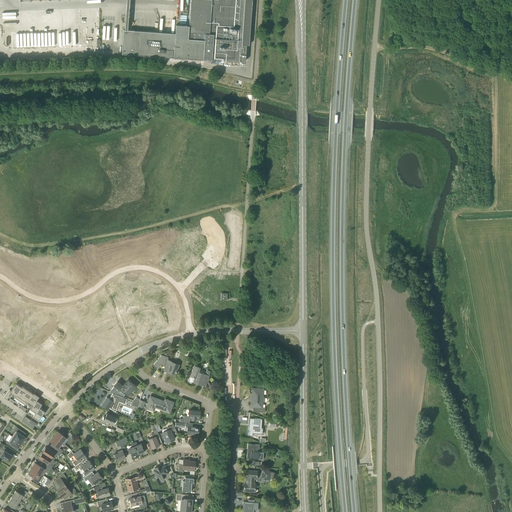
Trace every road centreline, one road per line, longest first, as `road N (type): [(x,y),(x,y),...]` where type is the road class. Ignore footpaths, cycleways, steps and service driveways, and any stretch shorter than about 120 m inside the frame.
road 1 (unclassified): [(378,0),(365,208),(377,321),(381,511)]
road 2 (trunk): [(345,0),(332,240),(344,511)]
road 3 (trunk): [(354,511),(342,243),(355,0)]
road 4 (tertiary): [(303,331),(299,0)]
road 5 (residential): [(180,288),(134,267),(81,295),(50,300),(0,276)]
road 6 (tertiary): [(305,511),(303,331)]
road 7 (unknown): [(15,55),(112,53),(119,18)]
